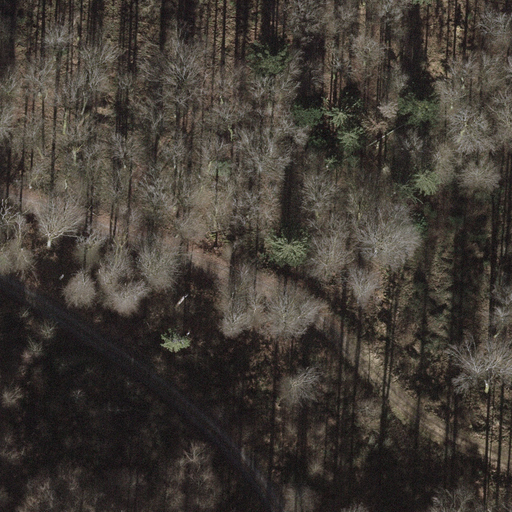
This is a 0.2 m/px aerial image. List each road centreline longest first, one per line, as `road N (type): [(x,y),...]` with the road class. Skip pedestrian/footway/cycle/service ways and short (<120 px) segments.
road 1 (track): [(511,460),(453,440),(395,401),(337,336),(257,286),(0,193)]
road 2 (track): [(272,511),(224,443),(126,362),(0,281)]
